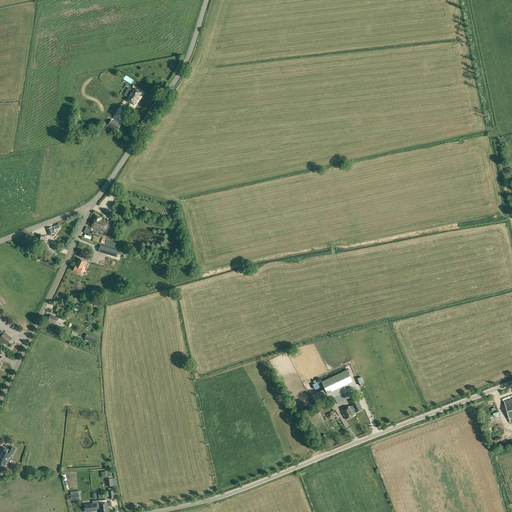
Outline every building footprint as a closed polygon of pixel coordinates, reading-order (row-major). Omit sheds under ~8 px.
[(127,100),(134,105),(142,93),(135,88),(132,93),(131,92),(129,95),(130,96),(127,100)] [(117,130),(120,125),(112,120),(109,125),(117,130)] [(92,227),(100,230),(101,228),(100,228),(103,221),(100,220),(101,218),(96,215),(92,227)] [(101,228),(100,230),(104,232),(106,227),(108,227),(110,224),(103,221),(100,228),(101,228)] [(34,243),(42,247),(46,237),(38,234),(34,243)] [(103,253),(112,256),(114,250),(105,247),(103,253)] [(47,254),(55,257),(57,251),(50,248),(47,254)] [(76,265),(74,270),(81,274),(84,266),(86,262),(79,259),(77,265),(76,265)] [(98,264),(96,275),(102,276),(104,266),(98,264)] [(48,322),(56,326),(59,318),(50,315),(48,322)] [(12,339),(4,333),(0,339),(7,345),(12,339)] [(97,337),(87,334),(85,339),(95,343),(97,337)] [(343,401),(358,393),(347,369),(322,382),(325,389),(317,393),(317,395),(313,397),(317,405),(334,397),(337,404),(343,401)] [(357,399),(350,402),(352,406),(353,405),(355,407),(352,409),(354,413),(355,412),(355,413),(362,410),(357,399)] [(352,406),(341,411),(346,420),(355,415),(354,413),(352,409),(355,407),(353,405),(352,406)] [(13,455),(15,449),(10,446),(9,450),(4,447),(0,455),(1,456),(0,458),(0,462),(5,465),(10,454),(13,455)] [(75,470),(66,471),(66,486),(75,486),(75,470)] [(99,504),(100,504),(100,502),(100,501),(93,501),(93,503),(94,505),(90,505),(90,507),(85,507),(85,511),(95,511),(95,509),(100,508),(99,504)] [(99,504),(100,508),(100,511),(108,511),(108,507),(111,506),(111,502),(108,503),(106,503),(100,504),(99,504)]
